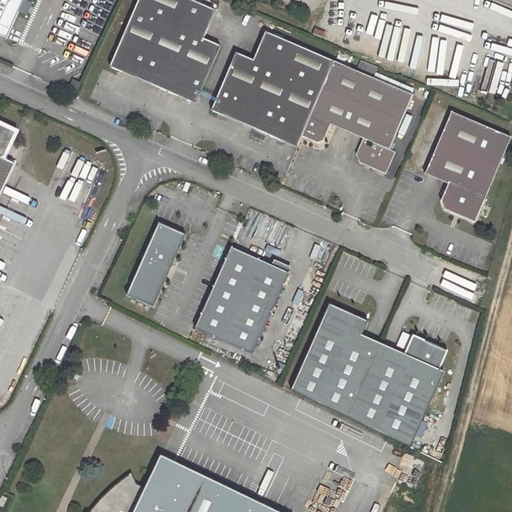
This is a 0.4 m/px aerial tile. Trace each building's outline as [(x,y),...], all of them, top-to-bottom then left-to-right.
[(0,0),(0,33),(8,37),(20,10),(26,10),(29,4),(25,0),(0,0)] [(203,22),(209,8),(190,0),(139,0),(110,67),(126,74),(129,66),(156,78),(154,85),(183,98),(186,91),(199,97),(221,47),(204,39),(210,25),(203,22)] [(511,0),(492,0),(511,8),(511,0)] [(216,11),(209,8),(203,22),(210,25),(216,11)] [(267,49),(273,35),(266,33),(260,46),(267,49)] [(303,137),(334,62),(273,35),(267,49),(260,46),(254,60),(237,53),(212,110),(227,117),(230,109),(258,121),(255,128),(284,141),(287,134),(301,141),(303,137)] [(334,62),(303,137),(318,143),(324,141),(331,125),(364,139),(357,155),(360,163),(387,174),(396,153),(390,150),(414,96),(335,62),(334,62)] [(126,74),(154,85),(156,78),(129,66),(126,74)] [(67,92),(76,96),(83,82),(73,78),(67,92)] [(196,103),(199,97),(186,91),(183,98),(196,103)] [(230,109),(227,117),(255,128),(258,121),(230,109)] [(511,138),(451,112),(425,174),(448,185),(440,202),(444,210),(474,223),(511,138)] [(0,203),(18,166),(6,160),(19,133),(0,124),(0,203)] [(298,147),(301,141),(287,134),(284,141),(298,147)] [(129,295),(155,306),(187,235),(160,223),(129,295)] [(196,327),(254,353),(290,273),(232,247),(196,327)] [(329,304),(291,390),(346,417),(379,343),(362,335),(368,321),(329,304)] [(379,343),(346,417),(413,449),(418,437),(425,422),(447,373),(442,370),(450,351),(413,335),(405,354),(379,343)] [(280,363),(277,368),(286,372),(288,367),(280,363)] [(430,424),(425,422),(418,437),(423,439),(430,424)] [(278,511),(167,459),(165,463),(159,461),(146,488),(138,484),(132,473),(124,479),(112,489),(101,500),(90,511),(278,511)]
